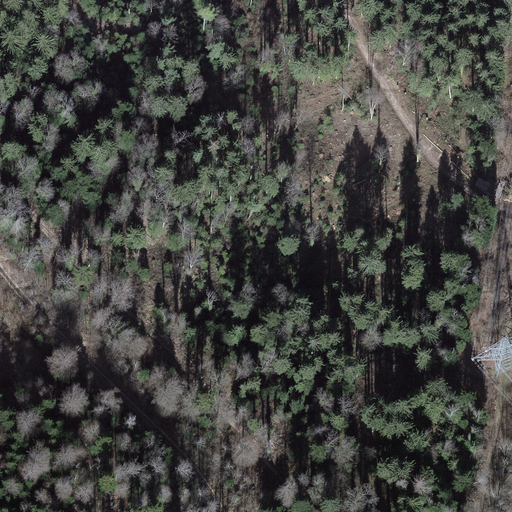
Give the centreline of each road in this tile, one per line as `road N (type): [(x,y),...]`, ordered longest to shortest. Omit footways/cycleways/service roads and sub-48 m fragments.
road 1 (track): [(229,511),(216,488),(63,335),(0,255)]
road 2 (track): [(342,0),(427,140),(475,192),(511,211)]
